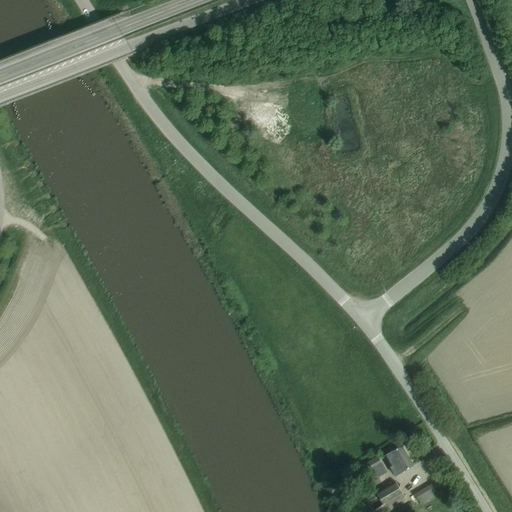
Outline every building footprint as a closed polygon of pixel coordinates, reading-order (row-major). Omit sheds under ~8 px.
[(338,149),(346,149),(345,110),(337,111),(338,149)] [(401,446),(392,451),(385,455),(391,466),(389,467),(394,476),(412,466),(401,446)] [(376,456),(366,462),(369,467),(379,461),(376,456)] [(442,477),(413,494),(420,506),(438,495),(434,488),(445,481),(442,477)] [(394,482),(375,493),(381,503),(373,508),(375,511),(387,511),(406,501),(394,482)]
